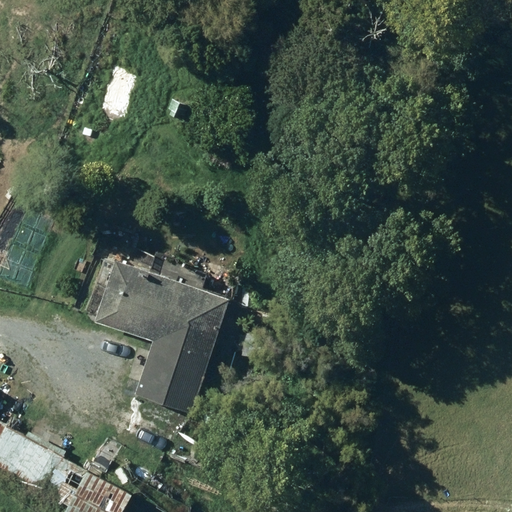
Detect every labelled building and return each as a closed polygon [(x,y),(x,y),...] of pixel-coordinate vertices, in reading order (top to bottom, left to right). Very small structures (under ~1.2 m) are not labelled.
[(120,259),(99,321),(155,340),(137,396),(194,415),(234,297),(120,259)] [(7,426),(10,419),(0,414),(0,441),(3,435),(7,426)] [(63,456),(65,451),(7,426),(3,435),(0,441),(0,470),(47,491),(61,461),(63,456)] [(89,474),(92,468),(63,456),(61,461),(47,491),(46,495),(74,508),(89,474)] [(136,511),(145,492),(92,468),(89,474),(74,508),(72,511),(136,511)]
